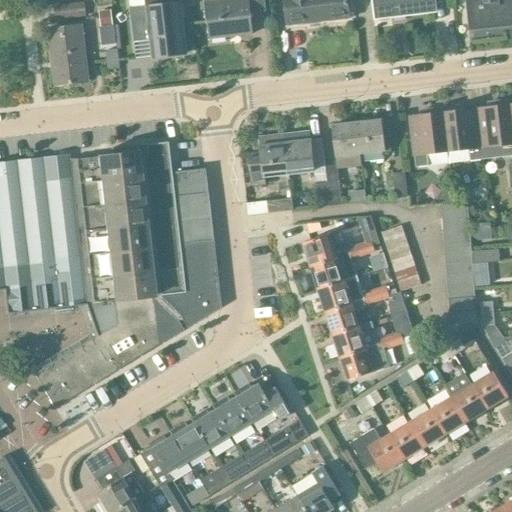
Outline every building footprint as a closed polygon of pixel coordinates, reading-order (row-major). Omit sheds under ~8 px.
[(149,36),(152,58),(186,54),(179,0),(145,0),(146,8),(130,9),(133,38),(149,36)] [(224,0),(204,0),(208,39),(252,35),(250,13),(265,12),(263,0),(237,0),(224,1),(224,0)] [(283,0),(287,26),(349,19),(347,0),(283,0)] [(374,0),(376,16),(405,12),(406,19),(418,18),(417,11),(432,9),(430,0),(374,0)] [(511,0),(465,0),(469,30),(511,25),(511,0)] [(53,6),(55,19),(86,16),(84,3),(53,6)] [(99,10),(100,26),(113,24),(111,9),(99,10)] [(49,29),(55,85),(87,82),(81,26),(49,29)] [(117,50),(106,51),(108,68),(119,67),(117,50)] [(488,113),(477,114),(482,160),(511,156),(511,118),(510,101),(488,103),(488,113)] [(465,106),(443,109),(448,152),(468,150),(470,161),(482,160),(477,114),(466,115),(465,106)] [(448,152),(443,109),(421,111),(422,120),(410,122),(416,167),(428,166),(427,155),(448,152)] [(381,120),(356,123),(360,154),(385,151),(381,120)] [(337,165),(325,166),(326,182),(329,207),(341,205),(338,180),(337,169),(361,166),(360,154),(356,123),(331,126),(335,157),(336,157),(337,165)] [(284,136),(289,175),(313,172),(315,183),(318,208),(329,207),(326,182),(325,166),(313,168),(308,133),(284,136)] [(266,177),(289,175),(284,136),(259,139),(261,155),(249,157),(252,185),(266,184),(266,177)] [(95,336),(33,374),(54,408),(57,406),(219,308),(212,241),(206,193),(203,169),(202,169),(170,173),(166,143),(166,142),(110,149),(111,155),(68,160),(68,159),(67,159),(67,160),(42,163),(45,187),(70,184),(78,257),(84,305),(95,336)] [(0,265),(78,257),(70,184),(45,187),(42,163),(42,162),(41,162),(41,163),(17,166),(16,165),(15,165),(15,166),(0,167),(0,265)] [(392,174),(396,199),(407,198),(404,173),(392,174)] [(267,202),(268,213),(293,211),(292,199),(267,202)] [(441,206),(442,217),(467,215),(466,203),(441,205),(441,206)] [(442,217),(443,229),(468,227),(467,215),(442,217)] [(380,233),(384,243),(404,236),(400,226),(380,233)] [(443,229),(444,241),(469,239),(468,227),(443,229)] [(336,233),(302,243),(310,267),(348,254),(350,259),(362,255),(361,250),(358,251),(356,245),(347,248),(346,244),(340,246),(336,233)] [(384,243),(387,252),(407,245),(404,236),(384,243)] [(444,241),(445,253),(470,251),(469,239),(444,241)] [(370,241),(356,245),(358,251),(361,250),(362,255),(374,251),(370,241)] [(387,252),(390,262),(410,255),(407,245),(387,252)] [(472,252),(473,264),(498,261),(497,249),(472,252)] [(445,253),(446,265),(471,263),(470,251),(445,253)] [(348,254),(310,267),(317,290),(344,281),(356,277),(351,263),(350,259),(348,254)] [(390,262),(394,272),(414,266),(410,255),(390,262)] [(0,290),(3,290),(6,314),(84,305),(78,257),(0,265),(0,290)] [(446,265),(447,277),(472,275),(471,263),(446,265)] [(394,272),(397,282),(417,276),(414,266),(394,272)] [(447,277),(448,288),(473,287),(472,275),(447,277)] [(417,276),(397,282),(400,293),(401,293),(420,286),(417,276)] [(488,278),(475,279),(475,286),(489,285),(488,278)] [(317,290),(324,312),(351,304),(344,281),(317,290)] [(385,286),(371,291),(373,297),(375,296),(377,300),(388,297),(385,286)] [(448,288),(448,299),(474,298),(473,287),(448,288)] [(371,291),(361,294),(363,300),(364,304),(377,300),(375,296),(373,297),(371,291)] [(448,299),(449,311),(474,310),(474,298),(448,299)] [(324,312),(332,335),(359,327),(359,326),(354,313),(366,310),(364,304),(363,300),(351,304),(324,312)] [(492,302),(480,303),(481,314),(493,313),(492,302)] [(474,310),(449,311),(450,323),(474,322),(475,321),(475,314),(474,310)] [(493,313),(481,314),(482,326),(494,325),(493,313)] [(409,321),(394,326),(396,333),(400,332),(402,338),(404,338),(415,334),(409,321)] [(359,327),(332,335),(339,358),(378,346),(379,350),(384,348),(391,346),(390,342),(388,343),(386,337),(377,339),(372,322),(359,326),(359,327)] [(396,333),(386,337),(388,343),(390,342),(391,346),(403,342),(402,338),(400,332),(396,333)] [(470,333),(449,347),(454,355),(474,341),(470,333)] [(378,346),(339,358),(346,381),(373,372),(390,367),(384,348),(379,350),(378,346)] [(454,355),(449,347),(438,354),(442,361),(454,355)] [(511,352),(511,351),(500,358),(511,377),(511,352)] [(418,364),(407,371),(413,381),(424,374),(418,364)] [(413,381),(407,371),(396,378),(402,388),(413,381)] [(465,373),(444,385),(451,398),(466,422),(487,410),(472,385),(465,373)] [(493,373),(472,385),(487,410),(508,397),(493,373)] [(235,393),(238,398),(238,397),(253,422),(274,410),(280,420),(292,413),(277,388),(266,395),(260,384),(252,389),(250,385),(235,393)] [(377,390),(365,397),(372,407),(383,400),(377,390)] [(214,406),(217,411),(232,435),(253,422),(238,397),(238,398),(231,402),(228,397),(214,406)] [(372,407),(365,397),(355,404),(361,414),(372,407)] [(451,398),(430,410),(445,435),(466,422),(451,398)] [(351,407),(342,413),(348,422),(356,416),(351,407)] [(192,419),(195,424),(196,424),(211,448),(232,435),(217,411),(210,415),(207,410),(192,419)] [(430,410),(410,423),(424,448),(445,435),(430,410)] [(300,421),(284,431),(293,446),(309,436),(309,435),(305,429),(300,421)] [(171,432),(174,437),(175,436),(190,461),(211,448),(196,424),(195,424),(189,428),(186,423),(171,432)] [(410,423),(388,436),(403,460),(424,448),(410,423)] [(403,460),(388,436),(380,441),(373,429),(349,444),(365,469),(376,463),(382,473),(403,460)] [(161,488),(166,485),(173,481),(169,473),(190,461),(175,436),(174,437),(168,441),(165,436),(150,445),(152,449),(142,455),(161,488)] [(310,442),(299,449),(304,456),(304,457),(315,450),(310,442)] [(299,449),(277,462),(282,469),(304,456),(299,449)] [(270,450),(249,462),(254,470),(274,457),(270,450)] [(0,507),(25,492),(4,457),(0,459),(0,507)] [(129,462),(96,481),(102,491),(99,493),(104,501),(99,504),(103,511),(116,511),(145,495),(137,482),(132,474),(135,472),(129,462)] [(249,462),(228,475),(232,483),(254,470),(249,462)] [(277,462),(256,475),(260,483),(282,469),(277,462)] [(317,485),(298,497),(306,511),(328,511),(335,508),(330,501),(340,494),(324,468),(327,466),(326,465),(311,474),(317,485)] [(214,484),(206,488),(211,495),(232,483),(228,475),(214,484)] [(256,475),(234,488),(238,495),(260,483),(256,475)] [(166,485),(177,505),(185,500),(177,487),(173,481),(166,485)] [(238,495),(234,488),(214,500),(218,508),(238,495)] [(0,507),(0,511),(36,511),(25,492),(0,507)] [(143,511),(142,508),(150,503),(145,495),(116,511),(143,511)] [(306,511),(298,497),(276,509),(278,511),(306,511)] [(177,505),(181,511),(192,511),(185,500),(177,505)] [(511,511),(511,501),(498,509),(499,511),(511,511)]
